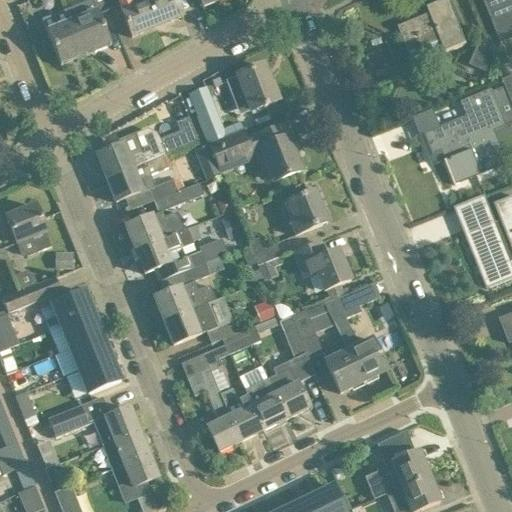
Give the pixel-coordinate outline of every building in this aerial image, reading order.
[(90,0),(91,1),(95,12),(96,11),(98,16),(108,11),(103,0),(90,0)] [(115,0),(131,38),(157,28),(146,2),(145,0),(115,0)] [(145,0),(146,2),(157,28),(182,17),(174,0),(145,0)] [(198,0),(202,10),(226,0),(198,0)] [(467,46),(456,19),(449,0),(427,9),(430,15),(398,28),(409,55),(440,42),(445,55),(467,46)] [(511,0),(482,0),(498,39),(511,33),(511,0)] [(91,1),(67,11),(85,57),(110,47),(98,16),(96,11),(95,12),(91,1)] [(85,57),(67,11),(41,21),(46,31),(60,67),(85,57)] [(497,67),(485,37),(481,39),(470,66),(485,72),(497,67)] [(225,82),(232,97),(239,116),(250,113),(277,102),(263,67),(225,82)] [(467,118),(424,135),(433,157),(443,153),(447,162),(445,163),(455,187),(456,186),(456,185),(480,175),(480,176),(493,171),(478,134),(511,120),(511,105),(506,91),(494,96),(492,90),(461,103),(467,118)] [(196,117),(208,145),(234,134),(229,120),(221,124),(215,109),(196,117)] [(163,158),(186,148),(199,143),(189,119),(177,124),(181,133),(160,141),(161,145),(141,153),(134,136),(119,142),(121,146),(97,157),(97,158),(94,160),(99,171),(102,170),(106,180),(132,169),(163,158)] [(234,134),(208,145),(221,174),(256,161),(266,186),(300,173),(289,145),(294,143),(287,126),(250,141),(247,142),(243,131),(235,134),(234,134)] [(193,152),(199,166),(214,160),(208,146),(193,152)] [(148,191),(153,203),(177,194),(172,182),(154,188),(149,177),(167,170),(163,158),(132,169),(106,180),(116,203),(141,193),(142,194),(148,191)] [(177,194),(153,203),(158,215),(203,196),(198,185),(177,194)] [(326,224),(322,213),(314,193),(287,204),(293,220),(289,222),(295,237),(326,224)] [(466,236),(487,288),(487,289),(487,290),(511,279),(511,266),(511,264),(511,263),(511,198),(495,205),(495,207),(496,206),(505,227),(498,230),(495,224),(466,236)] [(6,219),(17,247),(18,247),(21,254),(28,257),(35,254),(36,254),(51,248),(35,207),(6,219)] [(125,227),(135,251),(183,231),(176,214),(164,219),(162,213),(151,218),(151,217),(125,227)] [(241,228),(236,215),(221,221),(226,234),(241,228)] [(159,283),(182,274),(177,262),(170,264),(167,256),(192,245),(192,243),(200,240),(195,227),(183,231),(135,251),(144,275),(154,271),(159,283)] [(257,268),(279,259),(280,259),(275,247),(263,252),(259,241),(247,246),(256,268),(257,268)] [(325,256),(320,245),(320,244),(293,254),(304,280),(317,274),(324,293),(325,293),(332,290),(341,286),(350,282),(338,251),(325,256)] [(177,262),(182,274),(219,259),(214,247),(177,262)] [(0,252),(0,266),(9,263),(5,251),(0,252)] [(55,254),(55,271),(73,271),(73,254),(55,254)] [(164,322),(207,305),(215,302),(209,287),(197,292),(194,283),(223,271),(219,259),(182,274),(187,286),(154,299),(164,322)] [(282,265),(279,259),(257,268),(258,270),(257,271),(263,284),(278,278),(274,268),(282,265)] [(53,281),(20,294),(2,301),(8,316),(59,295),(53,281)] [(332,290),(325,293),(329,302),(345,295),(341,286),(332,290)] [(53,305),(62,328),(92,316),(83,293),(53,305)] [(324,305),(331,321),(333,326),(361,314),(352,294),(324,305)] [(270,302),(254,308),(260,323),(276,316),(270,302)] [(207,305),(164,322),(173,346),(216,329),(207,305)] [(324,305),(290,319),(301,343),(315,337),(314,334),(333,326),(331,321),(324,305)] [(511,314),(499,320),(509,345),(511,343),(511,314)] [(7,315),(0,317),(0,352),(8,349),(19,345),(7,315)] [(66,338),(71,350),(101,338),(92,316),(62,328),(48,334),(52,344),(66,338)] [(246,331),(253,346),(260,343),(257,335),(280,326),(294,360),(273,371),(276,376),(267,381),(274,396),(286,421),(309,410),(297,385),(314,376),(301,343),(290,319),(281,323),(278,316),(254,326),(254,328),(246,331)] [(211,345),(222,341),(234,336),(234,335),(230,324),(206,334),(211,345)] [(222,341),(225,347),(229,356),(253,346),(246,331),(246,330),(234,335),(234,336),(222,341)] [(340,336),(348,351),(363,383),(386,372),(371,340),(357,347),(355,342),(356,342),(351,331),(340,336)] [(71,350),(80,372),(110,360),(101,338),(71,350)] [(225,347),(203,356),(211,374),(216,371),(218,361),(229,356),(225,347)] [(17,372),(8,349),(0,352),(0,361),(6,377),(17,372)] [(363,383),(348,351),(325,363),(340,394),(363,383)] [(211,374),(203,356),(181,365),(194,397),(206,393),(219,423),(206,429),(219,454),(241,443),(229,418),(219,396),(211,374)] [(110,360),(80,372),(89,394),(119,383),(110,360)] [(244,391),(246,396),(252,407),(264,432),(286,421),(274,396),(267,381),(244,391)] [(232,391),(219,396),(229,418),(241,443),(264,432),(252,407),(246,396),(236,400),(232,391)] [(38,424),(26,394),(15,398),(27,428),(37,425),(38,424)] [(94,424),(103,447),(139,433),(130,409),(105,419),(98,400),(75,410),(48,420),(56,440),(94,424)] [(0,404),(0,429),(9,426),(0,404)] [(0,429),(0,434),(6,448),(17,444),(9,426),(0,429)] [(406,432),(376,446),(377,448),(378,447),(386,465),(376,469),(387,495),(401,489),(429,478),(418,452),(411,455),(409,451),(408,451),(402,436),(406,433),(406,432)] [(103,447),(112,470),(148,455),(139,433),(103,447)] [(48,467),(57,463),(48,441),(39,445),(48,467)] [(0,471),(2,477),(15,471),(26,467),(17,444),(6,448),(0,450),(0,471)] [(148,455),(112,470),(125,504),(149,494),(145,484),(158,479),(148,455)] [(15,471),(23,493),(35,488),(26,467),(15,471)] [(44,471),(50,484),(60,479),(54,467),(44,471)] [(429,478),(401,489),(407,503),(392,509),(393,511),(419,511),(440,504),(429,478)] [(35,488),(23,493),(17,495),(23,511),(39,511),(44,510),(35,488)] [(53,494),(60,511),(78,511),(68,488),(53,494)] [(343,511),(332,490),(310,500),(315,511),(343,511)] [(315,511),(310,500),(289,511),(315,511)]
